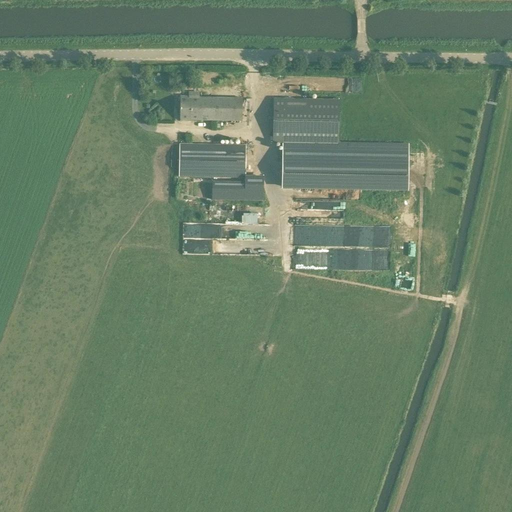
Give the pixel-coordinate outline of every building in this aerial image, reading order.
[(242,121),(242,98),(199,98),(199,99),(191,99),(191,97),(192,97),(180,96),(180,103),(176,103),(176,107),(180,107),(180,121),(196,121),(196,120),(242,121)] [(272,142),(282,142),(282,185),(406,187),(407,144),(337,143),(338,101),(273,100),(272,142)] [(179,176),(245,177),(246,146),(179,145),(179,176)] [(210,224),(183,223),(182,254),(214,255),(215,237),(210,237),(210,224)] [(293,246),(292,267),(390,270),(391,248),(347,246),(348,226),(293,224),(293,246)] [(351,293),(352,286),(314,281),(314,287),(337,289),(337,291),(351,293)]
